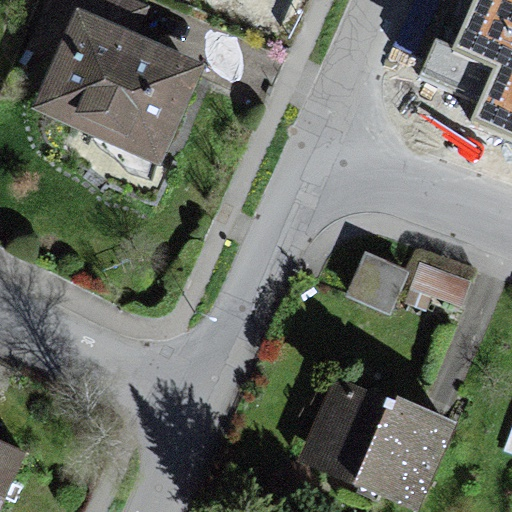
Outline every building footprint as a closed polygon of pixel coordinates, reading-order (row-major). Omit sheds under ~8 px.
[(0,0),(0,48),(17,0),(0,0)] [(150,11),(125,0),(51,0),(28,52),(57,65),(77,20),(135,45),(150,11)] [(135,45),(77,20),(57,65),(32,119),(159,175),(203,75),(135,45)] [(424,254),(413,279),(379,264),(362,303),(405,322),(415,300),(473,325),(491,283),(424,254)] [(440,511),(473,433),(352,385),(317,469),(423,511),(440,511)] [(0,511),(18,511),(39,469),(0,450),(0,511)]
